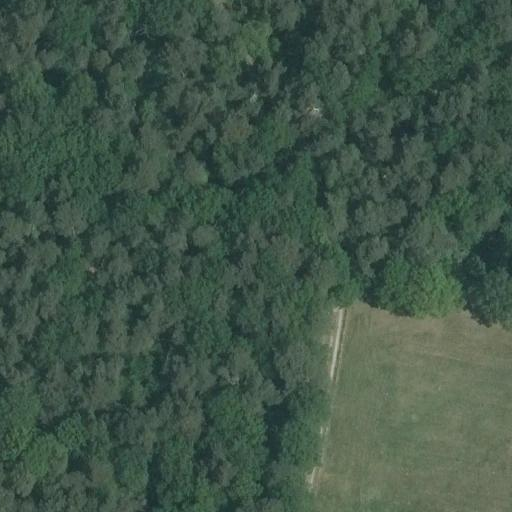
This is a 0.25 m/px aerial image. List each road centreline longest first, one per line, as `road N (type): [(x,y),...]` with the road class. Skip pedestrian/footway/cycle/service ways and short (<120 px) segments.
road 1 (track): [(0,185),(511,301)]
road 2 (track): [(318,511),(355,264)]
